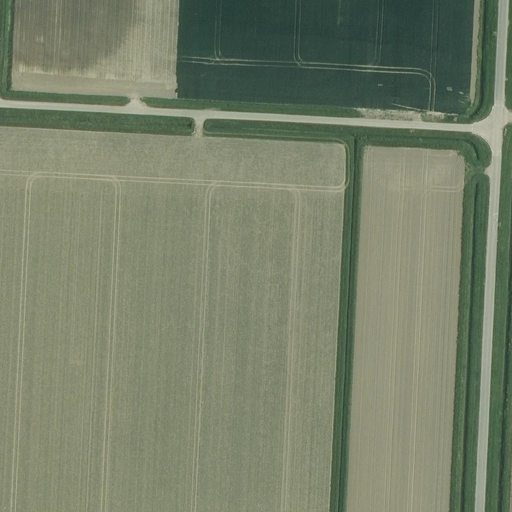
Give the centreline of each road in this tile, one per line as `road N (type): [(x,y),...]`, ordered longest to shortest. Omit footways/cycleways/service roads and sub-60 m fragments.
road 1 (unclassified): [(497,129),(0,103)]
road 2 (unclassified): [(479,511),(497,129)]
road 3 (unclassified): [(497,129),(503,0)]
